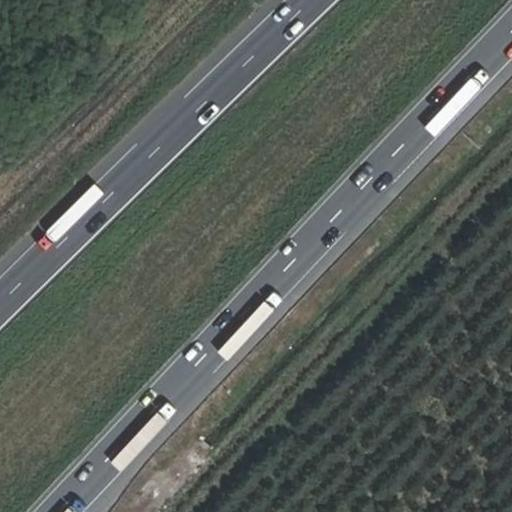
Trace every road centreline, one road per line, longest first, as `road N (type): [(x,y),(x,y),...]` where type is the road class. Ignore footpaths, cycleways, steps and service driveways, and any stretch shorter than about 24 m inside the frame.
road 1 (motorway): [(59,511),(511,39)]
road 2 (motorway): [(313,0),(0,304)]
